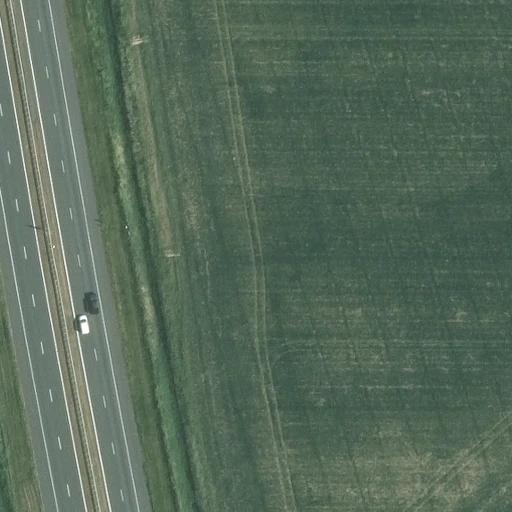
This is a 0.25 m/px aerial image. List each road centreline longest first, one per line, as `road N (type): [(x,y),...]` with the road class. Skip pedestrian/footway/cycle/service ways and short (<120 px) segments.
road 1 (motorway): [(125,511),(33,0)]
road 2 (motorway): [(0,110),(72,511)]
